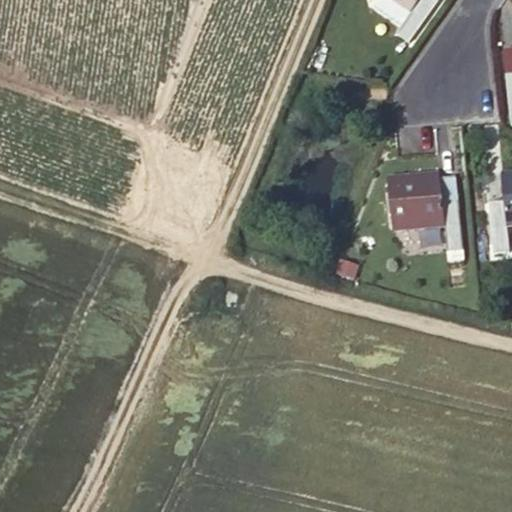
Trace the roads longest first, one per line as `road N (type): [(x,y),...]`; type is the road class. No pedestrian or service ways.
road 1 (track): [(511,340),(202,252)]
road 2 (track): [(202,252),(80,511)]
road 3 (track): [(202,252),(0,180)]
